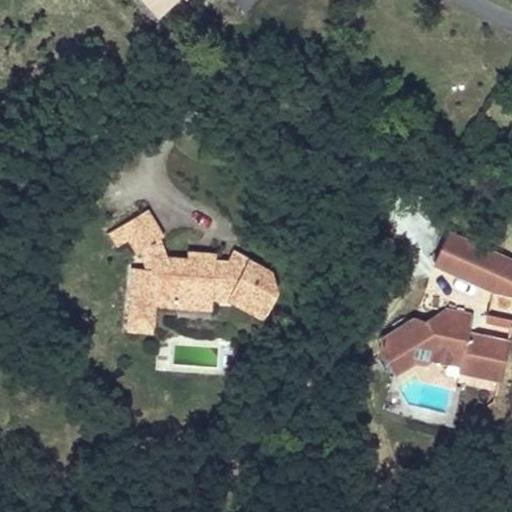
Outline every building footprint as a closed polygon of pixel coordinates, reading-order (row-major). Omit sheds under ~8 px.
[(148,0),(162,15),(179,0),(148,0)] [(283,296),(276,274),(241,253),(237,260),(223,259),(214,253),(212,253),(212,265),(193,264),(194,259),(174,258),(167,239),(173,235),(156,209),(116,236),(124,248),(137,240),(146,254),(153,250),(160,260),(159,271),(138,271),(136,334),(164,335),(165,300),(185,300),(185,295),(222,297),(222,293),(238,294),(272,314),(283,296)] [(511,291),(511,259),(443,229),(429,259),(487,286),(511,291)] [(510,309),(511,299),(511,291),(487,286),(482,310),(508,316),(510,309)] [(495,376),(504,337),(464,328),(468,313),(439,306),(419,319),(407,315),(376,334),(374,344),(390,370),(411,357),(421,360),(428,355),(456,361),(455,367),(495,376)] [(507,322),(508,316),(482,310),(481,316),(507,322)] [(439,418),(441,411),(431,409),(430,416),(439,418)]
